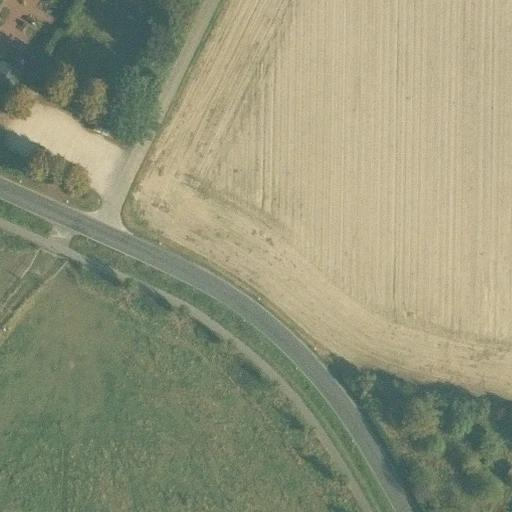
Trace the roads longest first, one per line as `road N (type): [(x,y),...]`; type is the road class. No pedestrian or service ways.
road 1 (secondary): [(405,511),(332,396),(291,346),(237,300),(0,187)]
road 2 (track): [(210,0),(126,175)]
